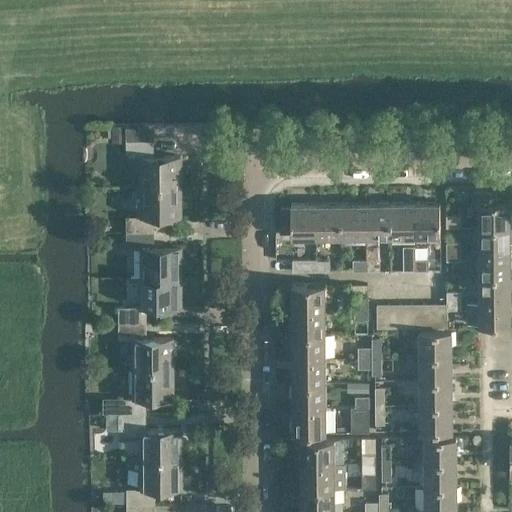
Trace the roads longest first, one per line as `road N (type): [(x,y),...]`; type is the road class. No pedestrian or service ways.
road 1 (residential): [(254,511),(252,169)]
road 2 (residential): [(511,167),(252,169)]
